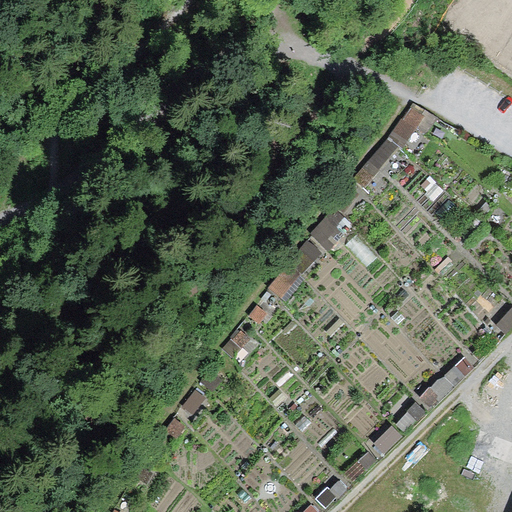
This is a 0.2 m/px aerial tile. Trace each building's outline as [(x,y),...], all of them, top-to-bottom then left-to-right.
[(435,120),(412,103),(352,183),(364,192),(398,147),(403,150),(417,131),(424,135),(435,120)] [(359,197),(348,188),(334,206),(345,214),(359,197)] [(321,244),(343,219),(332,210),(311,234),(321,244)] [(362,240),(354,233),(347,240),(355,247),(362,240)] [(320,255),(306,242),(288,263),(302,275),(320,255)] [(354,252),(346,244),(332,256),(340,265),(354,252)] [(451,262),(446,258),(435,269),(440,274),(451,262)] [(281,300),(299,279),(285,268),(267,289),(281,300)] [(266,315),(256,307),(248,317),(257,325),(266,315)] [(511,327),(511,308),(496,327),(505,335),(511,327)] [(250,341),(239,331),(222,351),(233,361),(250,341)] [(487,353),(480,346),(472,354),(479,361),(487,353)] [(473,367),(464,358),(422,401),(431,410),(473,367)] [(221,382),(209,372),(200,383),(211,393),(221,382)] [(205,400),(195,391),(181,407),(190,416),(205,400)] [(424,413),(414,404),(396,424),(406,433),(424,413)] [(185,429),(174,421),(164,432),(175,441),(185,429)] [(399,438),(391,430),(384,438),(382,436),(374,445),(382,453),(389,445),(391,447),(399,438)] [(376,463),(367,455),(345,476),(353,484),(376,463)] [(152,475),(141,468),(135,478),(146,485),(152,475)] [(346,491),(338,482),(318,502),(324,508),(335,497),(337,500),(346,491)]
